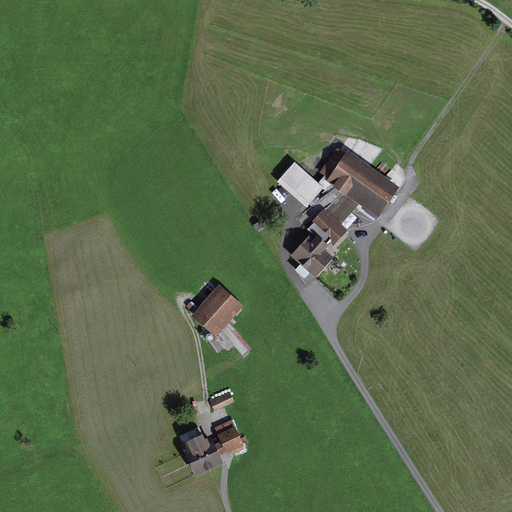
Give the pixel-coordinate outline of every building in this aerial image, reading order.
[(380,215),(400,187),(350,151),(330,179),(380,215)] [(296,163),(281,180),(309,204),(324,187),(296,163)] [(351,227),(327,207),(310,226),(316,231),(297,253),(319,272),(335,254),(327,248),(331,243),(335,246),(351,227)] [(217,336),(245,303),(222,284),(194,318),(217,336)] [(231,389),(211,399),(216,409),(236,399),(231,389)] [(233,419),(217,427),(229,453),(248,444),(239,425),(236,426),(233,419)] [(191,454),(198,471),(226,460),(215,435),(210,437),(207,431),(190,439),(196,452),(191,454)]
